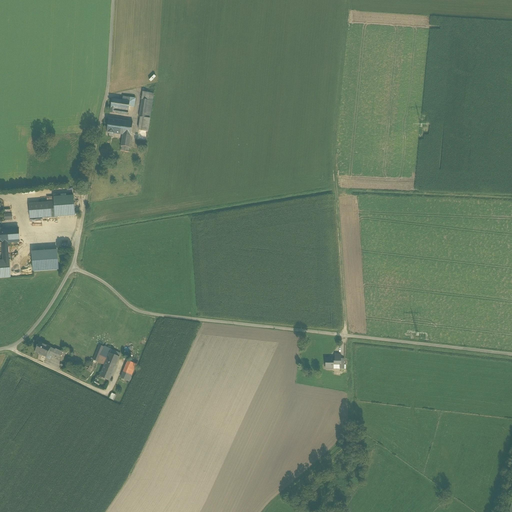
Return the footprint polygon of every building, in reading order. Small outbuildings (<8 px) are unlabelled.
[(141,99),(142,99),(152,101),(153,93),(143,92),(141,99)] [(129,107),(130,98),(123,97),(122,101),(112,99),(110,113),(128,116),(129,107)] [(151,112),(152,101),(142,99),(140,110),(151,112)] [(150,119),(151,112),(140,110),(139,117),(140,117),(150,119)] [(148,132),(150,119),(140,117),(139,130),(147,132),(148,132)] [(117,120),(109,119),(107,133),(115,134),(117,120)] [(115,134),(123,135),(131,136),(133,123),(117,120),(115,134)] [(123,135),(121,146),(129,148),(131,136),(123,135)] [(53,197),(54,202),(55,217),(75,216),(73,196),(53,197)] [(30,219),(55,217),(54,202),(29,204),(30,219)] [(0,243),(2,243),(3,261),(9,260),(8,243),(19,242),(18,229),(2,230),(2,228),(0,228),(0,243)] [(57,250),(32,252),(33,272),(58,270),(57,250)] [(0,272),(10,271),(9,260),(3,261),(0,260),(0,272)] [(9,260),(10,271),(0,272),(0,278),(10,278),(9,260)] [(52,356),(55,350),(39,343),(35,352),(46,357),(48,354),(52,356)] [(93,360),(98,362),(100,356),(104,347),(99,345),(93,360)] [(104,347),(100,356),(107,359),(111,350),(104,347)] [(55,349),(55,350),(52,356),(59,359),(62,352),(55,349)] [(120,354),(111,350),(107,359),(105,365),(103,370),(112,373),(120,354)] [(340,359),(341,355),(335,354),(335,359),(326,359),(326,369),(333,369),(333,365),(340,365),(340,359)] [(105,365),(107,359),(100,356),(98,362),(105,365)] [(136,364),(128,361),(123,372),(131,375),(136,364)] [(109,381),(112,373),(103,370),(100,377),(109,381)]
